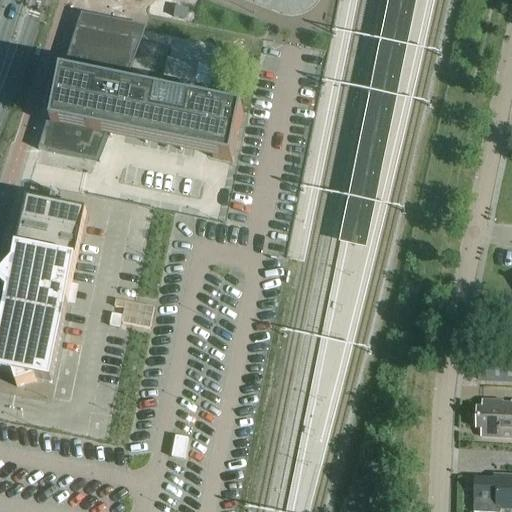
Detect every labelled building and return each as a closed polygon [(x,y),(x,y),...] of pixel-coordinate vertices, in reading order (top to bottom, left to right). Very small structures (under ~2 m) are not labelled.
[(390,0),(341,246),(367,251),(418,0),(390,0)] [(233,163),(243,112),(125,88),(142,42),(76,29),(38,151),(97,163),(106,138),(233,163)] [(168,59),(164,78),(194,84),(198,65),(168,59)] [(86,213),(27,201),(13,266),(0,280),(0,286),(8,294),(0,332),(0,374),(13,378),(17,389),(36,382),(51,385),(86,213)] [(121,325),(150,331),(154,309),(116,301),(114,309),(124,311),(121,325)] [(112,316),(109,328),(120,330),(122,318),(112,316)] [(481,382),(511,383),(511,357),(481,357),(481,382)] [(477,430),(481,430),(481,438),(511,439),(511,403),(482,402),(482,410),(478,410),(477,430)] [(172,459),(184,462),(189,441),(176,438),(172,459)] [(511,511),(511,474),(494,474),(494,481),(475,481),(473,511),(511,511)]
